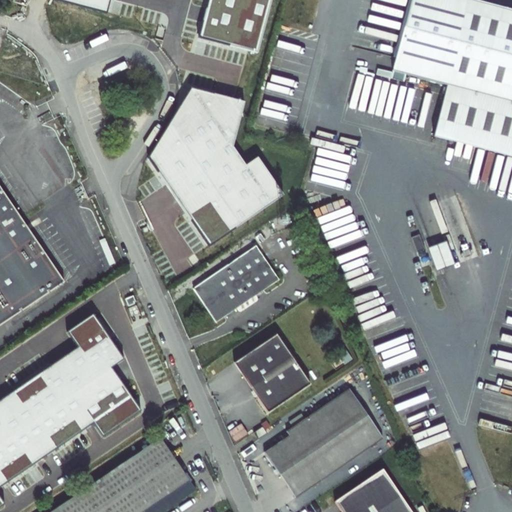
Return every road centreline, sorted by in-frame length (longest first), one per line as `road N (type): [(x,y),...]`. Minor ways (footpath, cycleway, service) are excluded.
road 1 (unclassified): [(247,511),(132,241)]
road 2 (unclassified): [(107,184),(154,117),(161,96),(156,68),(121,49),(60,73)]
road 3 (unclassified): [(60,73),(107,184)]
